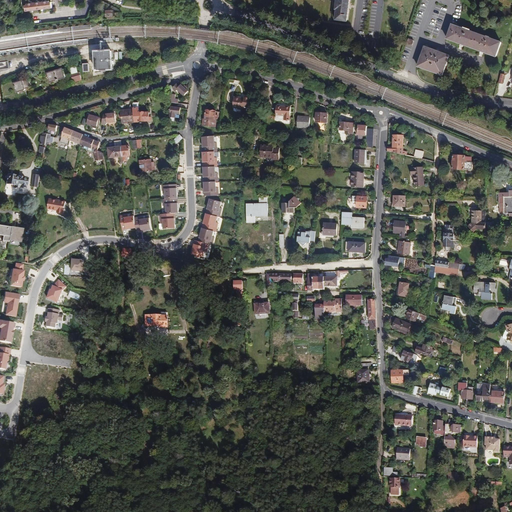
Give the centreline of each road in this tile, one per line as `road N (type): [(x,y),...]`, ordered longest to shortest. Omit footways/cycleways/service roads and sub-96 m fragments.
road 1 (residential): [(188,133),(186,233),(165,247),(103,239),(65,251),(39,281),(24,356)]
road 2 (secondary): [(219,7),(436,92),(511,105)]
road 3 (secondary): [(0,109),(188,63)]
road 4 (residential): [(381,112),(205,65)]
road 5 (residential): [(377,293),(381,112)]
road 6 (residential): [(47,117),(191,72)]
road 7 (residential): [(47,117),(104,139),(188,133)]
road 8 (residential): [(511,425),(381,392)]
road 9 (residential): [(433,261),(437,134)]
road 10 (residential): [(383,511),(381,392)]
